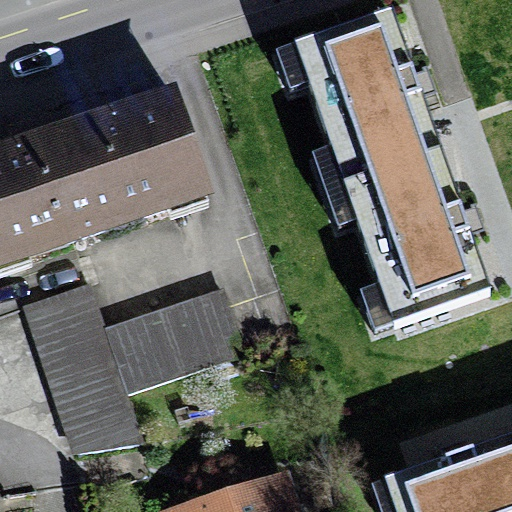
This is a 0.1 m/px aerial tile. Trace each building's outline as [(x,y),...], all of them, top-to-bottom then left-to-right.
[(301,49),(351,185),(441,152),(391,16),(301,49)] [(0,255),(190,191),(164,115),(0,170),(0,255)] [(503,319),(441,152),(351,185),(413,352),(503,319)] [(26,310),(64,422),(128,414),(123,397),(238,361),(221,309),(107,345),(89,290),(26,310)] [(140,450),(128,414),(64,422),(77,470),(140,450)] [(419,511),(511,511),(511,452),(465,469),(411,486),(419,511)] [(291,511),(285,493),(223,511),(291,511)]
